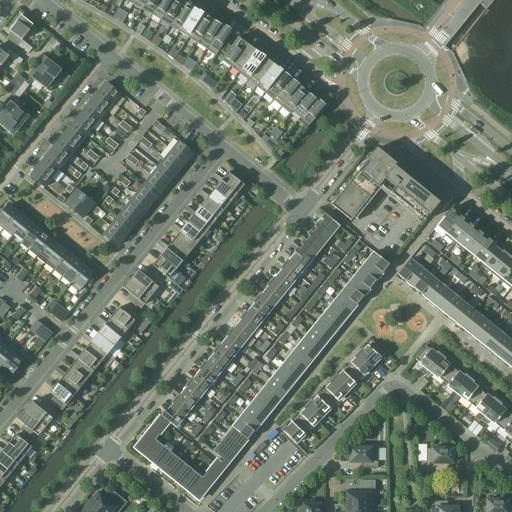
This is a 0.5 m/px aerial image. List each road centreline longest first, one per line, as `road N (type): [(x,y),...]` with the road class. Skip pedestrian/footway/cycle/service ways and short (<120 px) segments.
road 1 (residential): [(221,138),(0,423)]
road 2 (tertiary): [(302,211),(110,448)]
road 3 (residential): [(329,448),(396,384),(476,446)]
road 4 (residential): [(111,50),(0,189)]
road 5 (residential): [(111,50),(221,138)]
road 6 (residential): [(219,0),(296,56),(325,49)]
road 7 (tertiary): [(379,116),(302,211)]
